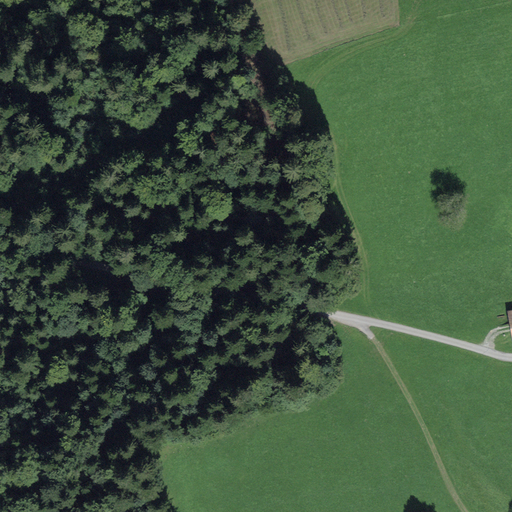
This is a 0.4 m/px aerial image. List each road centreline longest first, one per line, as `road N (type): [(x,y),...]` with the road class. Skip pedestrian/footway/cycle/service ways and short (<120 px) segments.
road 1 (track): [(465,511),(403,387),(356,318),(198,0)]
road 2 (unclassified): [(0,249),(511,357)]
